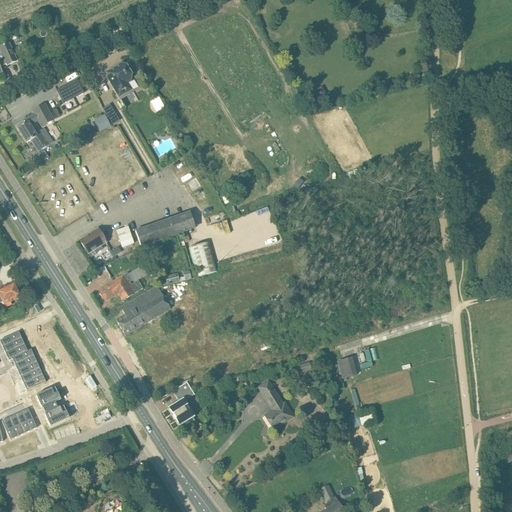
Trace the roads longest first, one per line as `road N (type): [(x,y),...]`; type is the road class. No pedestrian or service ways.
road 1 (unclassified): [(433,0),(434,151),(474,511)]
road 2 (primary): [(208,511),(0,192)]
road 3 (track): [(0,88),(186,0)]
